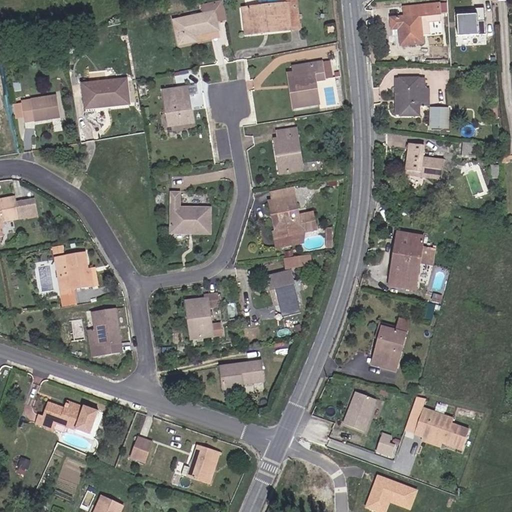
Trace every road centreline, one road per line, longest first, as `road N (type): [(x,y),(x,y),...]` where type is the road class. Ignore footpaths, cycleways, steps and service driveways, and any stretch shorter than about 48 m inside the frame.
road 1 (secondary): [(351,0),(366,170),(362,225),(283,445)]
road 2 (residential): [(140,285),(212,273),(229,253),(249,189),(230,97)]
road 3 (residential): [(140,285),(95,209),(29,165),(0,170)]
road 4 (unclassified): [(0,345),(153,398)]
road 5 (unclassified): [(153,398),(283,445)]
road 6 (unknown): [(292,422),(392,466),(399,450)]
